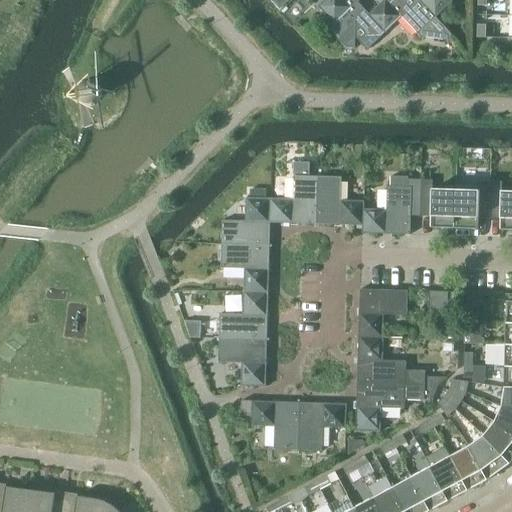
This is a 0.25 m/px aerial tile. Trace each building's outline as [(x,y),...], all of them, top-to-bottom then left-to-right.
[(335,25),(360,0),(325,0),(318,7),(335,25)] [(436,18),(418,0),(384,0),(368,15),(363,10),(356,16),(355,37),(367,50),(402,17),(421,37),(446,40),(452,35),(436,18)] [(418,0),(436,18),(453,1),(451,0),(418,0)] [(346,33),(355,33),(355,21),(346,21),(346,33)] [(486,25),(478,25),(477,38),(486,38),(486,25)] [(92,80),(90,80),(88,80),(86,80),(84,80),(82,81),(81,82),(79,83),(78,84),(77,86),(76,88),(75,89),(74,91),(74,93),(74,95),(75,97),(75,99),(76,100),(77,102),(78,103),(80,105),(82,106),(83,106),(85,107),(87,107),(89,107),(91,107),(93,106),(94,106),(96,105),(97,103),(99,102),(100,100),(101,99),(101,97),(101,95),(102,93),(101,91),(101,89),(100,88),(99,86),(98,84),(97,83),(95,82),(93,81),(92,80)] [(293,163),(293,175),(309,176),(309,163),(293,163)] [(316,225),(318,177),(294,176),(293,199),(270,199),(270,223),(316,225)] [(341,177),(318,177),(316,225),(362,226),(363,209),(364,209),(364,201),(341,201),(341,177)] [(363,209),(362,226),(362,234),(410,235),(411,210),(420,210),(421,188),(408,187),(409,177),(391,177),(391,187),(387,187),(386,210),(364,209),(363,209)] [(421,180),(421,188),(420,210),(431,210),(431,228),(455,229),(456,190),(432,189),(433,180),(421,180)] [(456,190),(455,229),(478,229),(479,212),(490,212),(491,182),(479,182),(479,191),(456,190)] [(491,182),(490,212),(501,212),(500,230),(511,230),(511,191),(502,191),(502,182),(491,182)] [(222,221),(222,245),(269,246),(270,223),(270,199),(246,198),(246,222),(222,221)] [(269,246),(222,245),(221,269),(244,269),(244,292),(268,293),(269,246)] [(359,337),(383,338),(384,315),(407,316),(408,291),(360,290),(359,337)] [(220,314),(219,338),(267,340),(268,293),(244,292),(243,315),(220,314)] [(448,292),(429,292),(429,311),(447,311),(448,292)] [(474,306),(475,293),(466,293),(466,306),(474,306)] [(446,339),(447,322),(447,318),(435,317),(434,338),(446,339)] [(201,322),(184,321),(190,338),(195,338),(200,338),(201,322)] [(459,339),(459,321),(447,322),(446,339),(459,339)] [(474,322),(465,322),(465,335),(474,336),(474,322)] [(406,370),(406,361),(383,361),(383,346),(383,338),(359,337),(357,384),(405,385),(424,386),(424,377),(425,370),(406,370)] [(267,340),(219,338),(218,362),(242,363),(241,386),(266,387),(267,340)] [(402,338),(383,338),(383,346),(401,347),(402,338)] [(473,353),(464,353),(464,365),(473,365),(473,353)] [(472,378),(473,365),(464,365),(464,378),(472,378)] [(437,387),(444,378),(424,377),(424,386),(437,387)] [(450,387),(466,393),(469,382),(452,380),(450,387)] [(404,409),(405,398),(424,399),(424,386),(405,385),(357,384),(356,431),(381,432),(381,409),(404,409)] [(431,399),(437,387),(424,386),(424,399),(431,399)] [(466,393),(450,387),(447,393),(462,402),(466,393)] [(511,388),(505,389),(502,406),(511,409),(511,388)] [(447,393),(443,398),(455,410),(462,402),(447,393)] [(455,410),(443,398),(438,403),(447,417),(455,410)] [(252,414),(252,401),(243,401),(243,413),(252,414)] [(252,401),(252,414),(251,426),(275,427),(274,450),(298,451),(299,403),(293,403),(281,402),(274,402),(264,402),(252,401)] [(306,403),(299,403),(298,451),(322,451),(323,428),(346,429),(347,404),(318,403),(306,403)] [(511,409),(502,406),(495,422),(511,433),(511,409)] [(441,414),(430,420),(434,428),(445,422),(441,414)] [(434,428),(430,420),(419,426),(423,434),(434,428)] [(511,461),(511,433),(495,422),(483,436),(510,464),(511,461)] [(403,435),(392,441),(396,449),(407,443),(403,435)] [(510,464),(483,436),(469,446),(488,480),(510,464)] [(396,449),(392,441),(381,447),(385,455),(396,449)] [(348,442),(347,457),(365,447),(362,442),(348,442)] [(469,446),(449,457),(468,491),(488,480),(469,446)] [(468,491),(449,457),(445,448),(425,458),(430,467),(449,501),(468,491)] [(354,462),(358,469),(369,463),(365,456),(354,462)] [(358,469),(354,462),(343,467),(347,475),(358,469)] [(449,501),(430,467),(411,477),(430,511),(449,501)] [(308,472),(311,477),(319,472),(317,468),(308,472)] [(331,484),(327,476),(316,482),(320,490),(331,484)] [(428,511),(430,511),(411,477),(392,488),(405,511),(428,511)] [(320,490),(316,482),(305,488),(309,496),(320,490)] [(27,511),(31,491),(31,490),(6,487),(6,489),(0,488),(0,511),(27,511)] [(405,511),(392,488),(373,498),(380,511),(405,511)] [(64,511),(66,495),(66,497),(55,496),(55,493),(31,490),(31,491),(27,511),(64,511)] [(108,511),(113,506),(111,505),(108,503),(105,502),(101,500),(97,499),(78,496),(77,499),(67,497),(67,496),(66,495),(64,511),(108,511)] [(289,497),(278,503),(282,510),(293,504),(289,497)] [(380,511),(373,498),(354,508),(356,511),(380,511)] [(282,510),(278,503),(267,509),(268,511),(278,511),(281,511),(282,510)]
